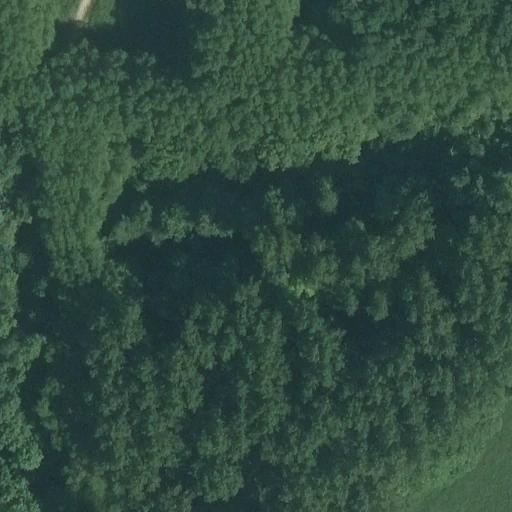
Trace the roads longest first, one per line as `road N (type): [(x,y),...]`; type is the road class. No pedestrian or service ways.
road 1 (track): [(69,511),(71,61)]
road 2 (track): [(511,58),(289,77),(71,61)]
